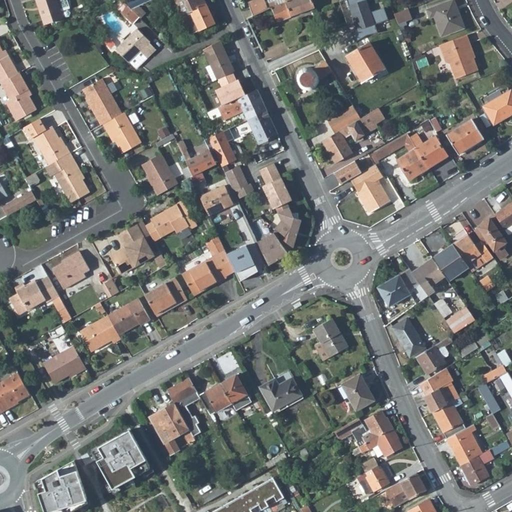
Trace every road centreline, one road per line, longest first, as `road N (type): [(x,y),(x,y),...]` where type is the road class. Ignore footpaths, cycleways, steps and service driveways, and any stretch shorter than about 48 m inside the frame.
road 1 (residential): [(10,0),(125,206),(22,263),(0,257)]
road 2 (tertiary): [(6,466),(61,423),(322,270)]
road 3 (residential): [(226,0),(332,239)]
road 4 (residential): [(355,278),(409,417),(460,511)]
road 5 (tertiary): [(362,252),(511,160)]
